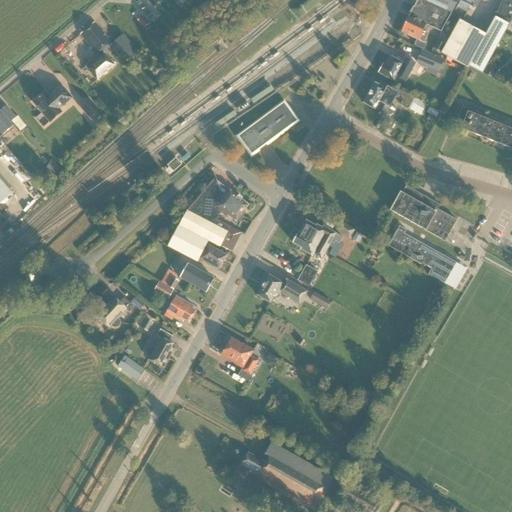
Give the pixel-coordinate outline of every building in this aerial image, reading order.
[(416,0),(414,7),(413,6),(408,16),(407,16),(400,29),(402,32),(408,35),(407,35),(417,40),(414,45),(423,49),(426,43),(424,42),(428,33),(423,31),(426,25),(441,32),(458,0),(416,0)] [(467,68),(468,65),(482,73),(483,72),(488,63),(509,26),(511,18),(511,1),(509,0),(501,0),(497,12),(495,11),(493,16),(496,17),(486,35),(460,20),(441,53),(452,59),(452,60),(456,62),(459,63),(467,68)] [(461,0),(461,1),(475,9),(479,0),(461,0)] [(80,34),(94,52),(96,51),(99,54),(86,66),(97,79),(115,65),(103,51),(112,43),(94,22),(80,34)] [(135,47),(123,34),(114,42),(125,55),(135,47)] [(445,45),(438,41),(434,48),(441,52),(445,45)] [(416,63),(438,72),(443,61),(421,52),(416,63)] [(406,58),(403,63),(391,57),(386,66),(383,64),(379,73),(393,81),(396,76),(405,81),(415,63),(406,58)] [(488,63),(483,72),(494,78),(499,69),(488,63)] [(386,89),(375,83),(364,103),(375,109),(379,102),(385,105),(389,107),(395,97),(403,101),(400,105),(408,110),(414,98),(391,85),(389,88),(387,87),(386,89)] [(49,97),(44,92),(32,102),(50,122),(62,112),(59,109),(72,98),(62,85),(49,97)] [(253,104),(273,90),(270,86),(250,100),(253,104)] [(91,121),(101,112),(89,98),(79,107),(91,121)] [(427,105),(414,98),(408,109),(421,116),(427,105)] [(300,121),(284,100),(236,135),(251,156),(260,150),(259,149),(266,143),(267,145),(300,121)] [(389,107),(385,105),(380,115),(385,117),(390,108),(389,107)] [(0,131),(2,134),(12,125),(9,123),(15,118),(6,106),(0,110),(0,131)] [(439,112),(429,107),(427,112),(437,117),(439,112)] [(469,122),(466,129),(511,145),(511,123),(465,107),(460,119),(469,122)] [(226,122),(237,115),(234,111),(214,124),(216,128),(226,122)] [(176,158),(167,165),(173,172),(182,165),(176,158)] [(60,175),(65,166),(55,159),(49,169),(60,175)] [(0,202),(12,193),(0,179),(0,202)] [(192,206),(216,218),(220,213),(226,218),(228,215),(236,221),(249,205),(230,191),(227,195),(226,195),(222,199),(223,200),(220,204),(218,203),(215,206),(214,205),(226,190),(214,180),(192,206)] [(455,223),(456,222),(456,220),(437,209),(440,205),(431,200),(406,186),(402,193),(400,192),(390,211),(444,241),(455,223)] [(231,226),(216,218),(192,206),(189,210),(180,225),(168,245),(197,262),(209,242),(215,245),(215,244),(220,247),(228,232),(227,232),(231,226)] [(350,238),(355,229),(341,220),(335,230),(350,238)] [(343,245),(340,243),(343,238),(326,229),(325,230),(317,226),(315,227),(306,221),(301,230),(319,241),(328,247),(329,248),(330,247),(332,248),(329,254),(335,258),(343,245)] [(445,284),(456,263),(405,233),(407,230),(400,226),(388,246),(422,265),(422,263),(432,268),(428,275),(445,284)] [(321,260),(328,247),(319,241),(301,230),(299,233),(298,234),(295,234),(292,239),(293,239),(294,242),(293,243),(301,248),(302,250),(311,256),(312,254),(321,260)] [(358,243),(362,235),(357,232),(353,239),(358,243)] [(227,255),(208,245),(200,258),(219,269),(227,255)] [(188,264),(180,278),(206,292),(213,279),(188,264)] [(318,271),(306,265),(297,280),(309,287),(318,271)] [(161,283),(173,291),(178,281),(173,278),(175,274),(168,270),(161,283)] [(286,279),(283,284),(269,275),(257,295),(270,303),(275,295),(277,296),(279,292),(299,304),(307,291),(286,279)] [(173,291),(161,283),(159,282),(154,291),(168,299),(173,291)] [(38,285),(34,289),(38,293),(42,290),(38,285)] [(331,302),(314,292),(310,300),(327,309),(331,302)] [(120,302),(114,297),(96,316),(109,328),(111,326),(112,326),(112,327),(113,327),(114,327),(115,328),(116,328),(116,327),(118,327),(119,326),(120,325),(120,324),(120,323),(120,322),(120,321),(120,320),(119,319),(118,318),(126,309),(129,312),(134,307),(124,298),(120,302)] [(189,322),(195,311),(187,306),(188,304),(175,297),(166,312),(164,316),(172,320),(174,317),(182,321),(183,319),(189,322)] [(140,328),(148,332),(153,323),(145,319),(140,328)] [(149,358),(149,359),(163,367),(175,346),(169,342),(172,336),(160,329),(156,336),(161,338),(155,349),(154,348),(153,348),(152,348),(151,348),(150,348),(149,349),(148,349),(148,350),(147,351),(146,352),(146,353),(146,354),(147,355),(147,356),(148,357),(148,358),(149,358)] [(252,376),(250,375),(258,360),(250,356),(253,350),(242,344),(241,345),(231,339),(222,355),(235,362),(235,363),(243,367),(241,370),(238,375),(249,381),(252,376)] [(124,356),(117,366),(138,380),(145,370),(124,356)] [(258,479),(315,511),(334,478),(271,443),(262,459),(258,457),(258,458),(248,453),(241,465),(251,470),(249,472),(259,477),(258,479)] [(340,503),(355,511),(371,511),(380,498),(352,481),(340,503)]
